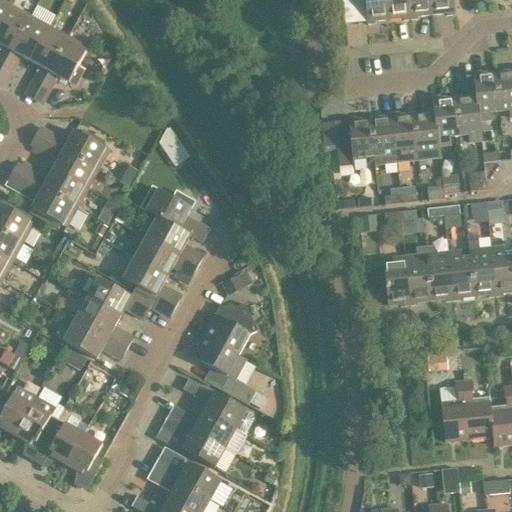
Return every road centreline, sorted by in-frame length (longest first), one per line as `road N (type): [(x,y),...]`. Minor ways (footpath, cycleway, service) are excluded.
road 1 (residential): [(108,511),(139,450),(158,379),(221,266)]
road 2 (residential): [(308,91),(427,83),(490,25),(511,22)]
